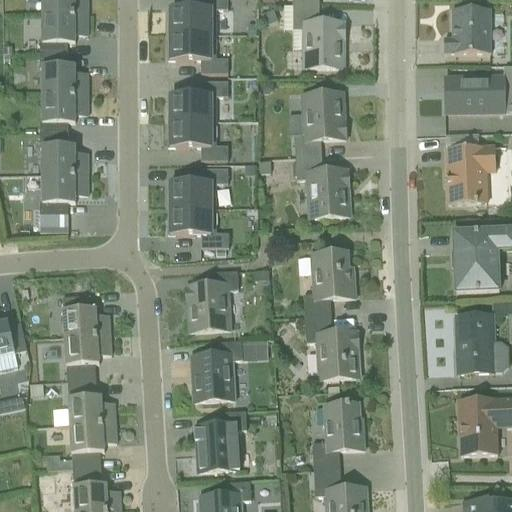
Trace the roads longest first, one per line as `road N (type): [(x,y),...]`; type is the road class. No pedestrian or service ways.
road 1 (residential): [(414,511),(398,241),(397,0)]
road 2 (residential): [(127,261),(124,0)]
road 3 (residential): [(154,500),(144,274)]
road 4 (residential): [(0,270),(127,261)]
